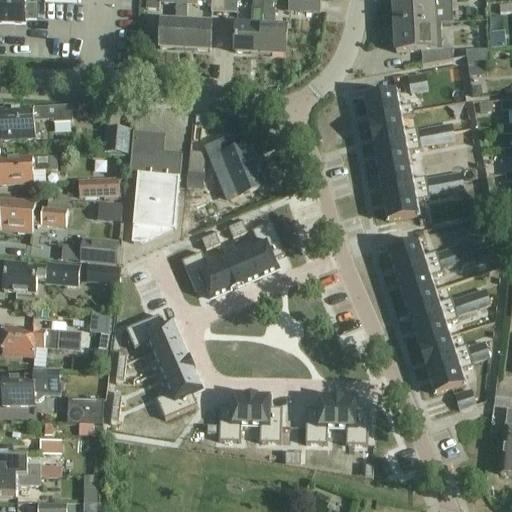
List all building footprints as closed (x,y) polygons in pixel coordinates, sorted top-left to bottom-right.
[(36,22),(37,7),(25,7),(25,0),(0,0),(0,24),(25,26),(25,21),(36,22)] [(188,8),(188,0),(147,0),(147,11),(159,12),(159,6),(177,7),(176,25),(161,25),(160,51),(186,52),(187,26),(188,8)] [(188,0),(188,8),(197,8),(197,0),(188,0)] [(224,15),(224,0),(213,0),(212,15),(224,15)] [(224,0),(224,15),(238,16),(238,0),(224,0)] [(260,57),(262,0),(253,0),(253,9),(251,9),(250,28),(236,28),(235,55),(260,57)] [(262,0),(260,57),(285,58),(287,30),(272,30),(273,0),(262,0)] [(289,0),(288,14),(320,15),(320,0),(289,0)] [(393,0),(394,28),(434,25),(441,25),(453,24),(450,0),(393,0)] [(501,17),(511,16),(511,7),(500,8),(501,17)] [(394,28),(389,33),(389,43),(395,48),(396,55),(422,53),(422,67),(453,61),(452,51),(442,52),(441,25),(434,25),(394,28)] [(187,26),(186,52),(211,53),(212,27),(187,26)] [(426,77),(408,81),(411,96),(428,92),(426,77)] [(480,88),(471,89),(472,98),(481,97),(480,88)] [(396,95),(366,101),(371,127),(401,121),(415,119),(413,107),(399,110),(396,95)] [(511,102),(501,103),(502,113),(511,112),(511,102)] [(481,116),(494,116),(493,106),(481,107),(481,116)] [(35,126),(76,125),(75,108),(47,109),(0,111),(0,112),(1,125),(0,125),(0,138),(1,139),(2,142),(36,140),(35,126)] [(401,121),(371,127),(375,150),(419,142),(418,134),(417,131),(403,134),(401,121)] [(511,126),(503,127),(503,137),(511,136),(511,126)] [(452,128),(435,131),(438,146),(455,143),(452,128)] [(130,157),(132,132),(107,130),(105,155),(130,157)] [(435,131),(418,134),(419,142),(420,149),(438,146),(435,131)] [(142,246),(175,233),(183,156),(153,153),(154,136),(133,135),(129,178),(138,179),(136,198),(133,245),(142,246)] [(419,142),(375,150),(379,174),(409,169),(407,156),(421,153),(420,149),(419,142)] [(230,203),(239,199),(265,188),(252,159),(255,158),(249,145),(221,157),(213,160),(230,203)] [(190,175),(188,191),(204,192),(205,176),(206,156),(191,155),(190,175)] [(0,188),(34,186),(34,174),(57,173),(57,159),(0,162),(0,188)] [(409,169),(379,174),(384,198),(428,190),(427,183),(426,180),(412,182),(409,169)] [(461,177),(444,180),(447,194),(464,191),(461,177)] [(444,180),(427,183),(428,190),(429,197),(447,194),(444,180)] [(80,202),(121,200),(120,182),(80,184),(80,202)] [(428,190),(384,198),(388,223),(418,218),(416,204),(430,201),(429,197),(428,190)] [(43,215),(35,214),(35,206),(1,203),(2,231),(18,232),(18,234),(30,236),(30,233),(33,233),(34,226),(67,229),(68,214),(43,211),(43,215)] [(88,205),(87,225),(108,227),(109,207),(88,205)] [(243,224),(236,227),(240,238),(247,235),(243,224)] [(259,249),(250,253),(262,280),(279,272),(275,262),(286,258),(272,225),(252,233),(259,249)] [(236,227),(229,230),(233,241),(240,238),(236,227)] [(216,236),(209,239),(213,250),(220,247),(216,236)] [(209,239),(202,242),(206,253),(213,250),(209,239)] [(81,265),(117,268),(119,245),(83,241),(81,265)] [(418,246),(390,255),(397,279),(440,265),(437,257),(437,255),(423,259),(418,246)] [(471,246),(454,252),(459,266),(476,261),(471,246)] [(454,252),(437,257),(440,265),(442,272),(459,266),(454,252)] [(250,253),(234,260),(245,287),(262,280),(250,253)] [(202,255),(182,264),(196,297),(207,292),(211,301),(229,294),(217,267),(209,271),(202,255)] [(234,260),(217,267),(229,294),(245,287),(234,260)] [(440,265),(397,279),(405,302),(434,293),(430,280),(443,276),(442,272),(440,265)] [(79,289),(80,270),(47,266),(47,271),(7,266),(4,294),(36,297),(37,283),(46,283),(45,286),(79,289)] [(105,268),(103,285),(119,287),(121,269),(105,268)] [(434,293),(405,302),(412,325),(455,311),(453,304),(452,302),(438,306),(434,293)] [(486,293),(469,299),(474,313),(491,308),(486,293)] [(469,299),(453,304),(455,311),(457,319),(474,313),(469,299)] [(455,311),(412,325),(420,349),(449,340),(445,327),(459,323),(457,319),(455,311)] [(112,337),(114,317),(93,315),(91,335),(100,336),(108,337),(112,337)] [(159,318),(126,332),(135,352),(150,345),(154,353),(181,342),(173,325),(164,329),(159,318)] [(81,356),(83,338),(60,336),(4,330),(4,356),(35,359),(35,352),(81,356)] [(100,336),(98,352),(103,353),(106,353),(108,337),(100,336)] [(449,340),(420,349),(428,372),(470,358),(468,351),(467,348),(453,353),(449,340)] [(181,342),(154,353),(161,370),(188,358),(181,342)] [(485,346),(468,351),(470,358),(473,366),(490,360),(485,346)] [(119,358),(118,370),(125,371),(127,359),(119,358)] [(188,358),(161,370),(168,386),(195,375),(188,358)] [(470,358),(428,372),(436,397),(465,387),(460,374),(474,369),(473,366),(470,358)] [(134,366),(134,376),(151,376),(151,366),(134,366)] [(118,370),(116,381),(124,382),(125,371),(118,370)] [(3,409),(35,409),(35,404),(39,404),(43,400),(60,400),(60,372),(34,372),(34,378),(3,378),(3,409)] [(172,395),(157,402),(165,422),(198,408),(193,397),(203,393),(195,375),(168,386),(172,395)] [(472,393),(455,399),(459,413),(476,408),(472,393)] [(114,399),(113,410),(120,411),(122,400),(114,399)] [(219,437),(219,445),(241,445),(242,428),(251,429),(252,399),(233,399),(233,409),(220,409),(220,429),(219,437)] [(252,399),(251,429),(260,429),(260,446),(282,446),(283,411),(270,410),(271,400),(252,399)] [(339,401),(338,430),(347,431),(347,448),(369,448),(370,413),(357,412),(358,402),(339,401)] [(307,412),(306,447),(327,448),(328,431),(337,431),(338,402),(319,402),(319,412),(307,412)] [(81,403),(80,428),(91,429),(102,429),(103,429),(103,415),(103,404),(81,403)] [(113,410),(111,422),(119,423),(120,411),(113,410)] [(208,429),(207,436),(219,437),(220,429),(208,429)] [(511,478),(511,430),(505,429),(500,477),(511,478)] [(203,444),(203,432),(195,432),(195,444),(203,444)] [(40,457),(61,457),(61,443),(40,443),(40,457)] [(0,456),(0,478),(41,479),(41,469),(41,468),(27,468),(27,456),(0,456)] [(286,456),(285,468),(293,468),(293,456),(286,456)] [(293,456),(293,468),(301,468),(301,456),(293,456)] [(366,468),(365,480),(373,480),(374,468),(366,468)] [(61,470),(41,469),(41,479),(61,478),(61,470)] [(18,489),(41,489),(41,479),(0,478),(0,500),(18,501),(18,489)]
